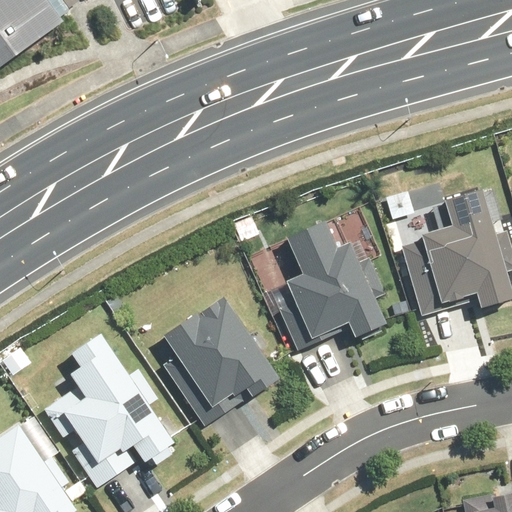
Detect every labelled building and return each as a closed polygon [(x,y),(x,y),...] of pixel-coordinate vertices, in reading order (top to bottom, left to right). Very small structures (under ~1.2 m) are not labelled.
[(0,0),(0,65),(70,14),(59,0),(0,0)] [(508,302),(501,273),(511,270),(491,186),(480,189),(437,199),(444,227),(416,234),(433,304),(467,296),(471,310),(508,302)] [(367,263),(352,270),(341,246),(331,250),(321,224),(281,241),(295,275),(279,282),(303,340),(341,324),(348,341),(377,329),(365,302),(381,295),(367,263)] [(219,297),(155,339),(169,359),(161,364),(202,425),(272,378),(219,297)] [(68,450),(93,489),(121,471),(114,459),(127,450),(138,467),(171,445),(146,407),(154,402),(134,371),(122,378),(115,366),(93,333),(63,353),(74,369),(64,375),(73,389),(43,409),(63,438),(71,433),(78,444),(68,450)] [(0,402),(0,511),(70,511),(72,511),(58,490),(68,484),(50,457),(42,462),(40,463),(15,425),(0,402)] [(511,511),(511,495),(491,500),(492,506),(465,511),(511,511)]
